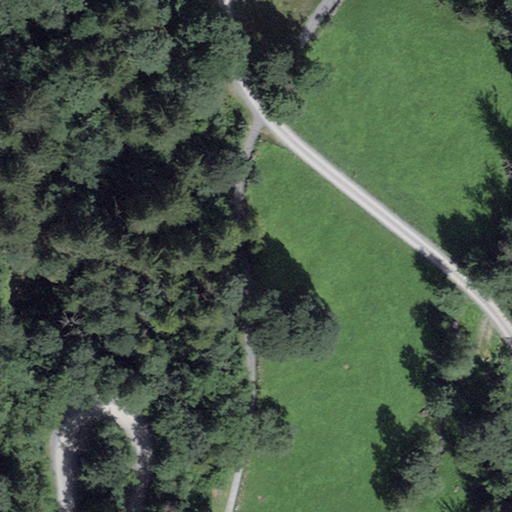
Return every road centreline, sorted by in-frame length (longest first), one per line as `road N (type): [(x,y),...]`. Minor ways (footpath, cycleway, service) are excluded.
road 1 (track): [(511,355),(490,315),(256,109),(237,68),(225,0)]
road 2 (track): [(133,511),(146,445),(138,426),(102,406),(69,420)]
